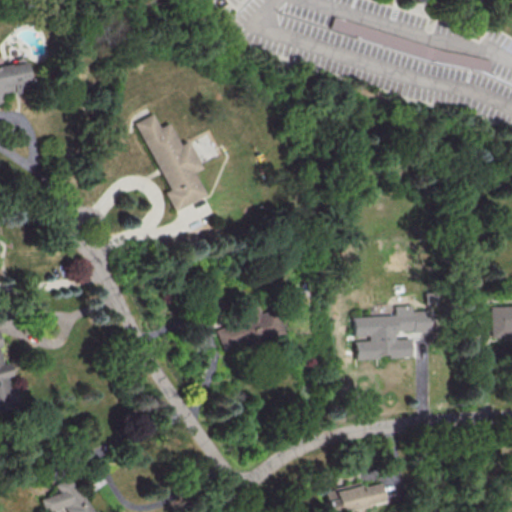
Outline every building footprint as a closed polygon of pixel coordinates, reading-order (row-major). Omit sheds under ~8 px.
[(488,60),(432,47),(331,16),(328,27),(429,60),(485,71),(488,60)] [(0,102),(0,103),(0,100),(0,94),(27,90),(23,60),(0,63),(0,102)] [(202,195),(191,171),(199,167),(186,140),(177,144),(167,122),(157,127),(150,113),(133,121),(165,189),(162,191),(170,209),(202,195)] [(511,330),(511,303),(487,304),(488,337),(511,336),(511,330)] [(351,316),(351,338),(352,338),(353,357),(407,355),(406,337),(392,338),(392,330),(429,329),(428,309),(409,310),(409,304),(392,304),(392,315),(351,316)] [(222,353),(282,333),(274,309),(259,315),(258,310),(212,325),(222,353)] [(0,410),(16,407),(9,375),(8,375),(0,343),(0,410)] [(66,511),(93,511),(70,476),(62,478),(54,483),(56,493),(38,497),(42,511),(63,506),(66,511)] [(331,511),(382,501),(378,479),(322,491),(326,511),(331,511)]
